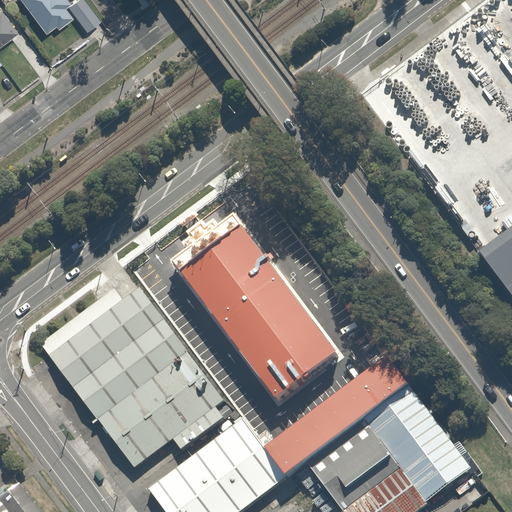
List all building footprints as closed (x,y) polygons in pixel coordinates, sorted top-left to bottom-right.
[(67,1),(66,0),(16,0),(41,35),(68,15),(61,5),(67,1)] [(83,0),(73,0),(65,6),(82,28),(96,18),(83,0)] [(0,39),(13,30),(0,13),(0,39)] [(403,85),(422,69),(410,56),(392,71),(403,85)] [(169,258),(278,400),(337,355),(233,214),(169,258)] [(222,400),(138,289),(124,300),(115,288),(40,343),(133,468),(173,438),(181,449),(223,418),(214,406),(222,400)] [(287,473),(407,382),(387,354),(264,446),(287,473)] [(401,468),(426,501),(471,467),(408,385),(364,417),(401,468)] [(343,511),(401,468),(364,417),(307,461),(343,511)] [(237,511),(285,477),(241,420),(148,488),(165,511),(237,511)] [(412,511),(426,501),(401,468),(343,511),(342,511),(412,511)] [(29,511),(8,484),(0,490),(0,511),(29,511)]
